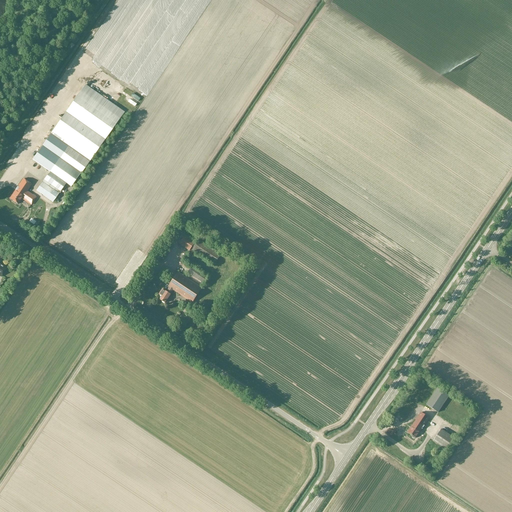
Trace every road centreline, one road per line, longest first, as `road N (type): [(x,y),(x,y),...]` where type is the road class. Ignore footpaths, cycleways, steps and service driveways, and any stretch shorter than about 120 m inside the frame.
road 1 (unclassified): [(334,449),(0,224)]
road 2 (primary): [(349,453),(511,212)]
road 3 (track): [(0,155),(104,0)]
